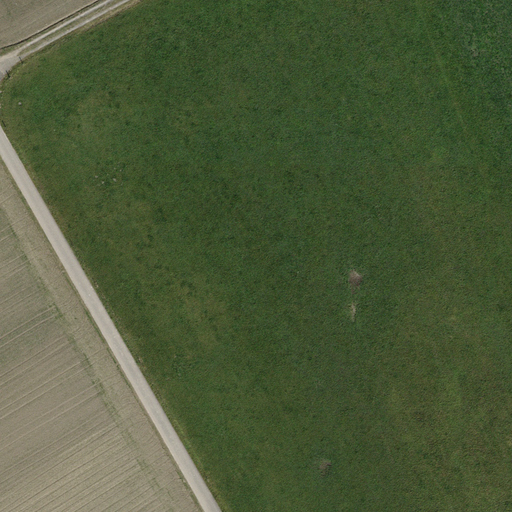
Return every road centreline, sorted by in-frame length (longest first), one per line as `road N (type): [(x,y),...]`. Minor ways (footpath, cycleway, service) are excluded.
road 1 (track): [(213,511),(0,140)]
road 2 (track): [(113,0),(0,64)]
